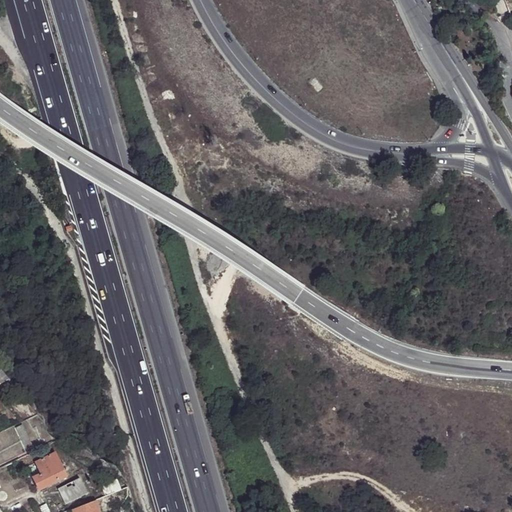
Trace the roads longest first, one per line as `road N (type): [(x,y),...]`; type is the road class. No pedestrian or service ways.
road 1 (motorway): [(0,109),(379,346),(430,362),(511,370)]
road 2 (track): [(294,511),(189,248),(112,0)]
road 3 (motorway): [(209,511),(62,0)]
road 4 (motorway): [(28,0),(174,511)]
road 5 (secondary): [(201,0),(251,71),(321,133),(421,156)]
road 6 (tertiary): [(422,14),(460,119),(440,149),(421,156)]
road 7 (residential): [(511,109),(503,31),(468,0)]
